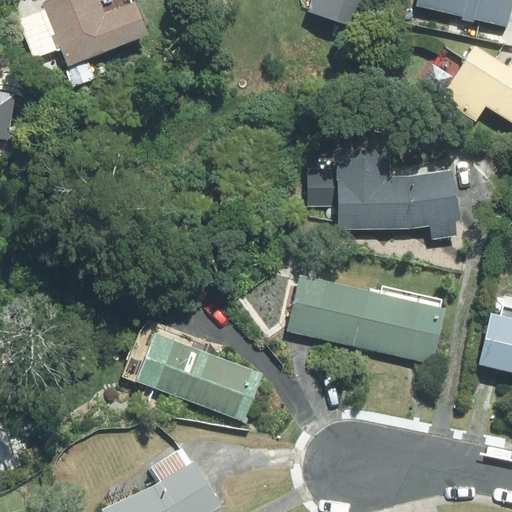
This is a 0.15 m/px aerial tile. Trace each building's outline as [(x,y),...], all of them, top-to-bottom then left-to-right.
[(62,68),(143,35),(130,2),(102,13),(96,0),(45,0),(40,2),(53,33),(49,35),(62,68)] [(363,0),(297,0),(295,7),(357,25),(363,0)] [(509,0),(411,0),(410,10),(505,27),(509,0)] [(511,125),(511,60),(510,59),(506,67),(471,48),(440,100),(475,121),(483,108),(511,125)] [(386,177),(386,147),(334,147),(335,229),(407,228),(428,225),(430,239),(455,235),(453,221),(458,221),(450,170),(407,177),(386,177)] [(285,332),(431,366),(444,309),(297,276),(285,332)] [(474,367),(511,375),(511,320),(486,315),(474,367)] [(132,383),(247,425),(263,378),(148,337),(132,383)] [(209,511),(217,507),(188,462),(179,448),(147,468),(156,483),(148,487),(99,510),(99,511),(209,511)]
